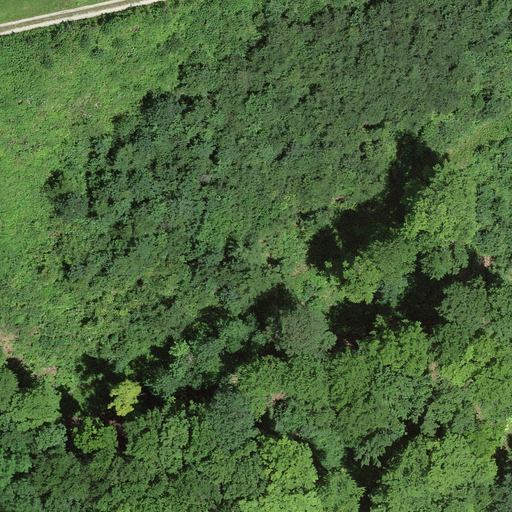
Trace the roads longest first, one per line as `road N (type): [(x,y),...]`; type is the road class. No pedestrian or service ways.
road 1 (track): [(0,433),(93,392),(240,308),(511,116)]
road 2 (track): [(0,26),(143,0)]
